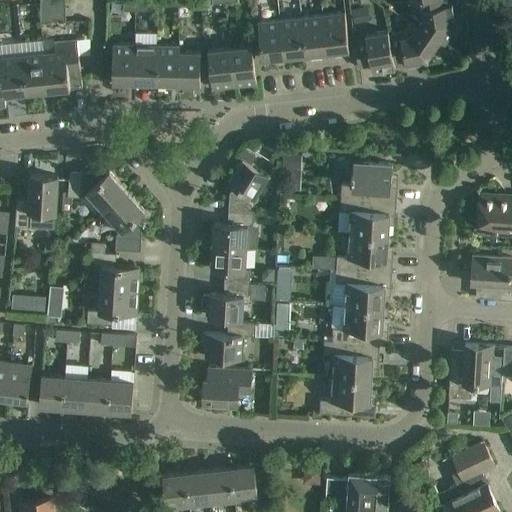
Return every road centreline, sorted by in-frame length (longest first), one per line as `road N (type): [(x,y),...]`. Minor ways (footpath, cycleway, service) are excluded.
road 1 (residential): [(160,426),(386,436),(409,428),(419,409),(426,303)]
road 2 (residential): [(171,198),(219,135),(251,114),(496,78)]
road 3 (residential): [(426,303),(432,213),(443,189),(494,142),(496,78)]
road 4 (residential): [(171,198),(160,426)]
road 5 (residential): [(0,137),(106,135),(139,158),(171,198)]
road 6 (residential): [(160,426),(0,428)]
